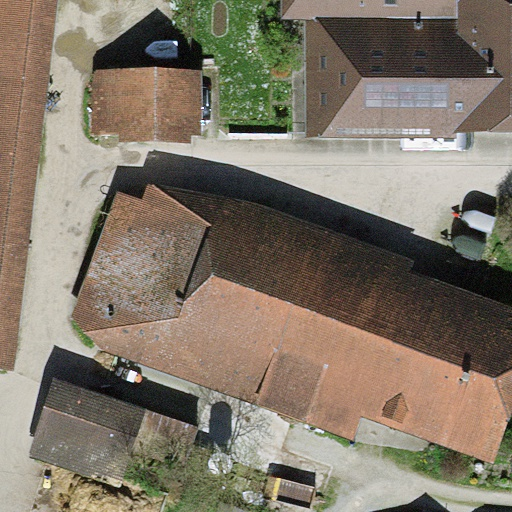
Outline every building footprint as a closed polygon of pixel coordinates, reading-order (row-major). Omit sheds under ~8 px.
[(0,0),(0,369),(1,370),(45,0),(0,0)] [(511,0),(291,0),(291,11),(362,12),(362,49),(323,48),(322,121),(511,122),(511,0)] [(186,137),(187,84),(97,81),(97,135),(186,137)] [(365,392),(488,436),(511,370),(511,337),(123,198),(77,321),(101,341),(351,431),(365,392)] [(57,394),(38,449),(119,477),(128,449),(206,476),(213,453),(191,444),(196,430),(141,411),(137,423),(57,394)]
